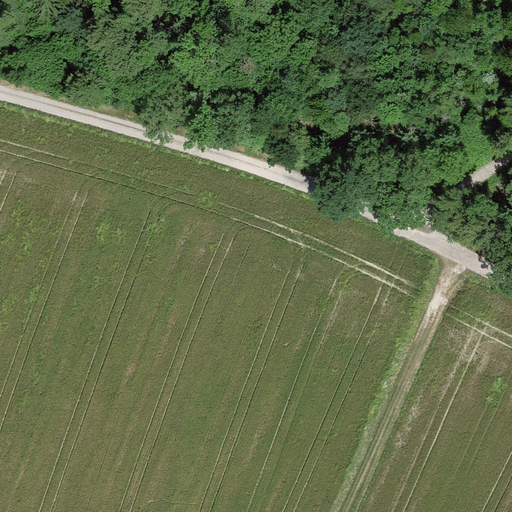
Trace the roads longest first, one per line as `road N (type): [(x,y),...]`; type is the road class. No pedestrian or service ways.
road 1 (track): [(0,87),(293,161),(511,281)]
road 2 (track): [(342,511),(460,252)]
road 3 (track): [(408,224),(511,153)]
